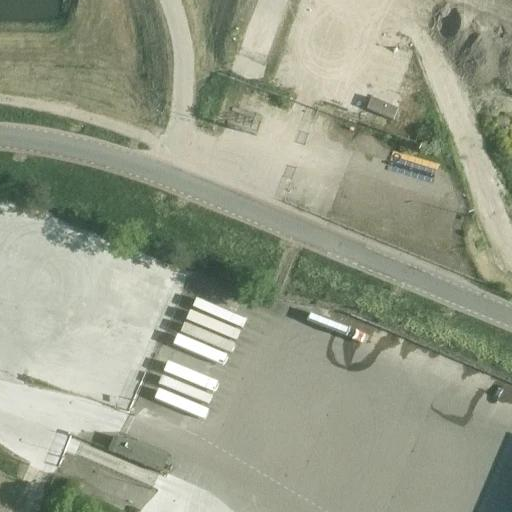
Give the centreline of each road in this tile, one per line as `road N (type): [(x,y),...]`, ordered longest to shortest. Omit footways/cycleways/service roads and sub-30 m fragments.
road 1 (tertiary): [(511,318),(214,195)]
road 2 (unclassified): [(511,254),(374,194),(296,119),(269,105)]
road 3 (tertiary): [(214,195),(95,154),(0,137)]
